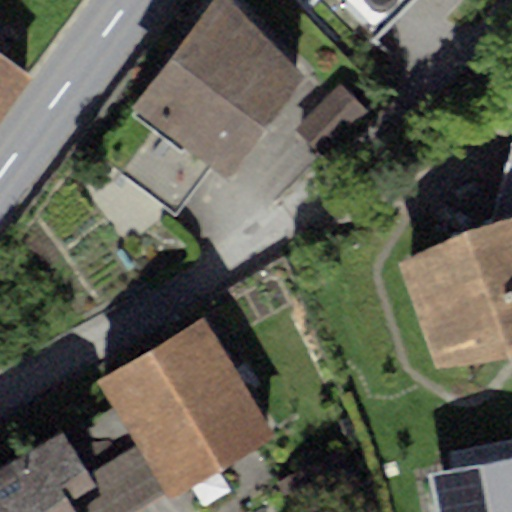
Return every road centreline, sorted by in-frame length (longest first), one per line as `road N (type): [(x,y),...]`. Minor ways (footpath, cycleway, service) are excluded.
road 1 (residential): [(264,232),(0,397)]
road 2 (primary): [(135,0),(0,184)]
